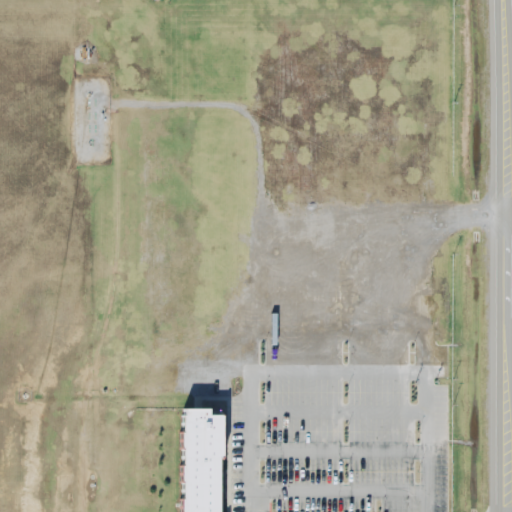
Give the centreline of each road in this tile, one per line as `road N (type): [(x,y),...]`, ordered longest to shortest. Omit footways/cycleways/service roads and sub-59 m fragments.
road 1 (secondary): [(500,208),(498,0)]
road 2 (secondary): [(501,511),(500,313)]
